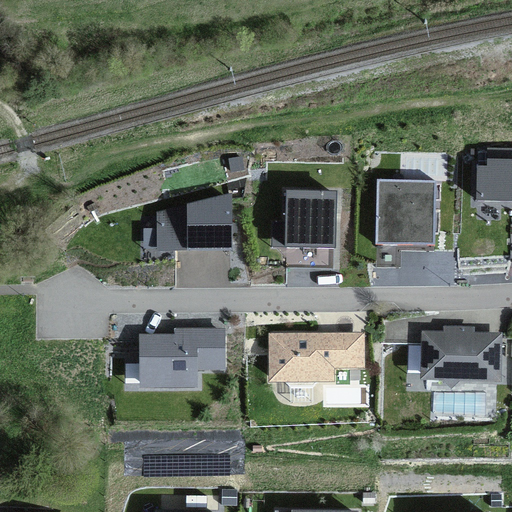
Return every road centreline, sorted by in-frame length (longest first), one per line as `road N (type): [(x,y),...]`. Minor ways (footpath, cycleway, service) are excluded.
road 1 (track): [(511,98),(98,158),(55,181),(30,171)]
road 2 (residential): [(74,309),(511,299)]
